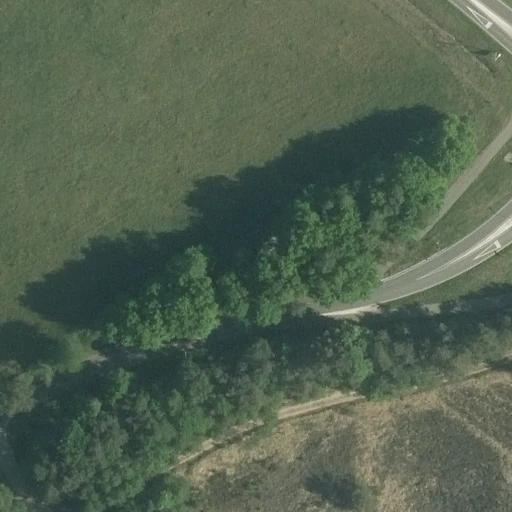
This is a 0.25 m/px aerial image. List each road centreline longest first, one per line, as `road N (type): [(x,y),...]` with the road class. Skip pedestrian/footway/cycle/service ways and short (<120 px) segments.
road 1 (track): [(511,354),(391,389),(351,391),(231,436),(176,458),(92,511)]
road 2 (tertiary): [(260,324),(70,373),(0,412)]
road 3 (tertiary): [(260,324),(412,284),(493,235)]
